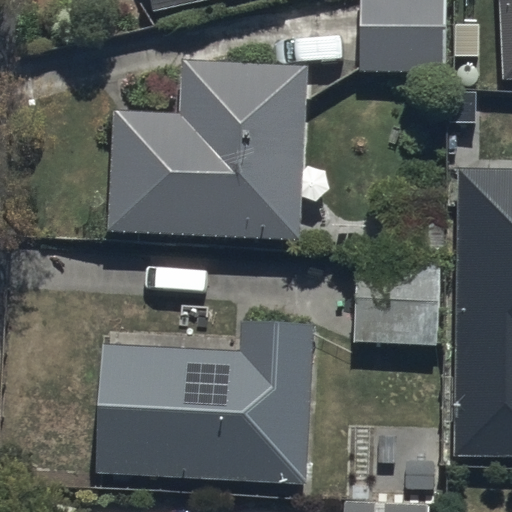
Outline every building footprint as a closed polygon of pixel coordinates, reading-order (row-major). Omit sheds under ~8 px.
[(247,0),(149,0),(154,21),(247,0)] [(363,0),(364,77),(447,77),(446,0),(363,0)] [(305,244),(311,71),(185,66),(183,118),(117,115),(111,235),(178,238),(178,239),(305,244)] [(511,176),(457,176),(452,464),(511,465),(511,176)] [(357,262),(354,348),(438,351),(441,265),(357,262)] [(315,359),(311,359),(312,335),(243,332),(242,356),(102,350),(96,480),(309,490),(315,359)]
